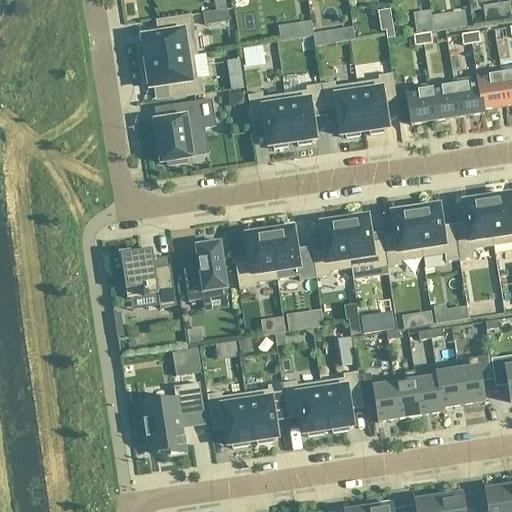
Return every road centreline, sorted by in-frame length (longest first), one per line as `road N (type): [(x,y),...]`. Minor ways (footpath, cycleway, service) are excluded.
road 1 (residential): [(92,0),(127,211),(511,154)]
road 2 (residential): [(125,511),(511,447)]
